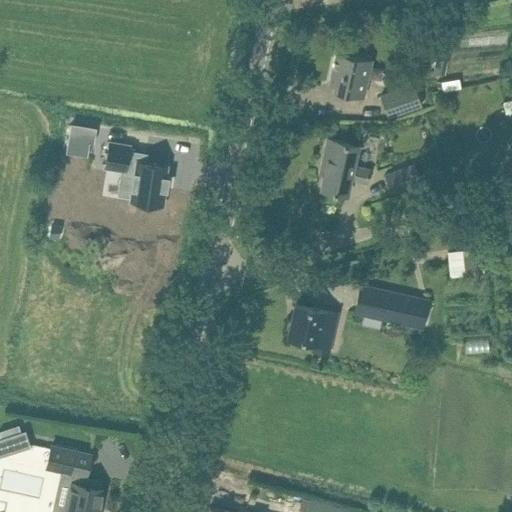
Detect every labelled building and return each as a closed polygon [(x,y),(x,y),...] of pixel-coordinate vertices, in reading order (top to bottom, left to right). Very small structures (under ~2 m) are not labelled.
[(340,86),(339,92),(363,97),(372,58),(336,51),(328,84),(340,86)] [(414,83),(380,95),(387,116),(421,104),(414,83)] [(71,123),(66,152),(87,156),(90,142),(94,143),(97,127),(71,123)] [(367,182),(370,169),(353,165),(358,144),(328,137),(323,158),(328,159),(321,189),(347,194),(350,178),(367,182)] [(129,145),(109,141),(105,165),(123,169),(123,174),(135,176),(131,199),(163,204),(167,176),(165,176),(167,164),(144,161),(146,153),(128,150),(129,145)] [(385,174),(391,191),(421,180),(414,163),(385,174)] [(145,278),(161,220),(130,212),(114,269),(145,278)] [(481,248),(447,247),(446,272),(480,274),(481,248)] [(361,284),(355,312),(422,327),(428,300),(361,284)] [(337,313),(295,303),(288,336),(313,342),(312,349),(328,353),(337,313)] [(24,431),(5,437),(9,451),(28,445),(24,431)] [(52,444),(46,467),(61,470),(74,473),(85,475),(91,453),(52,444)] [(54,504),(51,511),(95,511),(96,509),(99,510),(99,509),(103,488),(97,487),(99,480),(85,477),(85,475),(74,473),(66,507),(54,504)] [(358,511),(310,498),(305,511),(358,511)]
